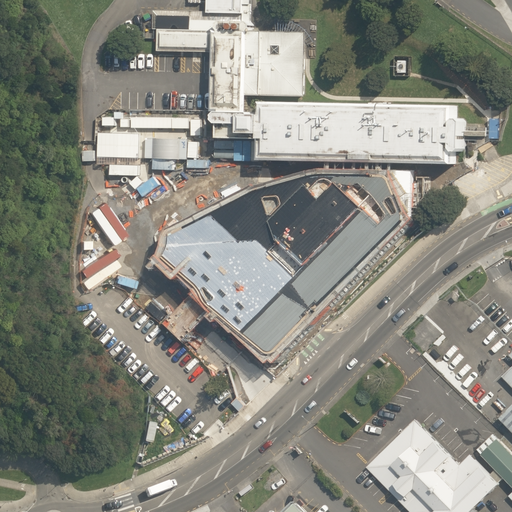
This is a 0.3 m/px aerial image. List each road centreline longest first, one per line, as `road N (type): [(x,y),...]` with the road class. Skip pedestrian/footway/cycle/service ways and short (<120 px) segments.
road 1 (secondary): [(65,505),(139,495),(198,468),(282,400),(435,251),(511,205)]
road 2 (secondary): [(511,228),(434,275),(219,482),(156,511)]
